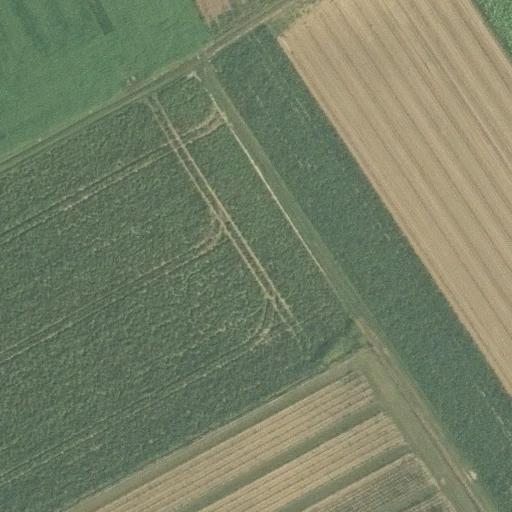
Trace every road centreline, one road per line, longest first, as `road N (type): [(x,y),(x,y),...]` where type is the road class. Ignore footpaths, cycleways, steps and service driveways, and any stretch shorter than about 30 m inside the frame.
road 1 (track): [(194,58),(490,511)]
road 2 (track): [(0,164),(289,0)]
